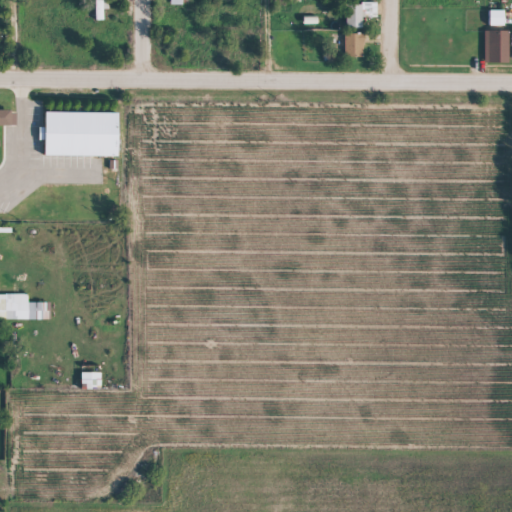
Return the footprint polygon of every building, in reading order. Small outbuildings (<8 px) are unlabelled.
[(104,18),(108,18),(107,0),(95,0),(96,29),(104,29),(104,18)] [(363,36),(362,22),(377,22),(377,11),(346,12),(346,37),(363,36)] [(491,35),(506,35),(506,19),(490,19),(491,35)] [(485,72),(510,72),(510,40),(485,39),(485,72)] [(345,65),(364,65),(364,43),(344,43),(345,65)] [(12,119),(0,118),(0,134),(12,135),(12,119)] [(47,121),(46,165),(120,166),(121,122),(47,121)] [(29,303),(0,302),(0,327),(49,328),(50,312),(29,311),(29,303)] [(102,398),(102,382),(82,382),(82,398),(102,398)]
